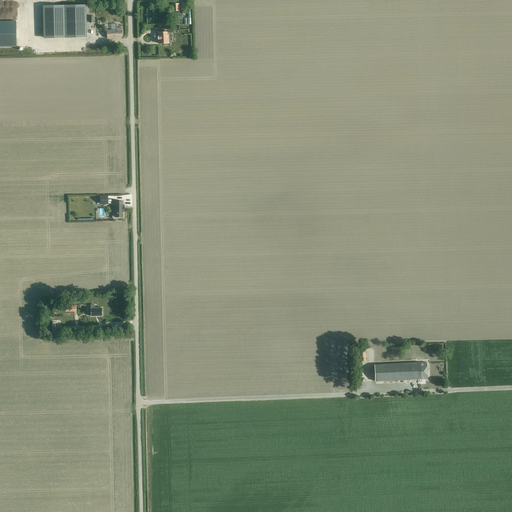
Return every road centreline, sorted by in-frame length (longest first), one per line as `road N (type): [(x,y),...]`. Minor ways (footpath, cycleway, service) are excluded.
road 1 (unclassified): [(128,0),(138,402)]
road 2 (unclassified): [(138,402),(511,388)]
